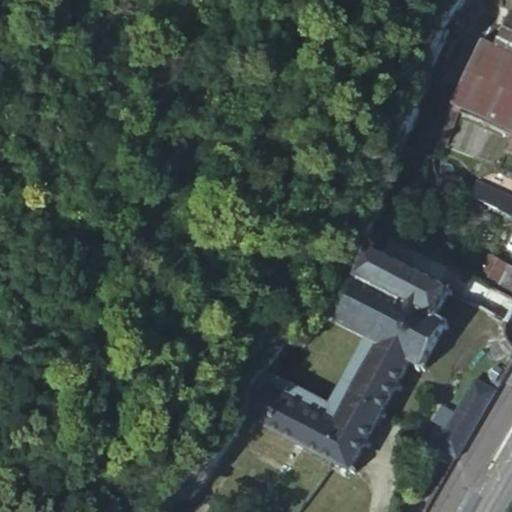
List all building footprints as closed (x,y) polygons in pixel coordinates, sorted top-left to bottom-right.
[(511,49),(511,11),(509,9),(494,41),(511,49)] [(511,52),(482,37),(446,103),(452,105),(457,108),(511,135),(511,52)] [(446,103),(443,112),(448,115),(452,105),(446,103)] [(457,108),(452,105),(448,115),(453,118),(457,108)] [(475,201),(511,217),(511,200),(506,198),(503,203),(479,192),(475,201)] [(261,371),(236,414),(337,471),(335,475),(340,479),(343,475),(346,477),(349,472),(345,469),(357,448),(362,450),(364,446),(360,443),(373,419),(378,422),(380,417),(376,414),(389,392),(393,394),(395,389),(391,387),(404,364),(412,368),(409,372),(413,375),(415,370),(419,372),(422,368),(418,366),(436,333),(439,334),(443,329),(439,327),(441,323),(438,321),(436,324),(430,321),(443,297),(447,299),(450,295),(347,236),(308,306),(364,340),(324,408),(261,371)] [(484,257),(471,281),(492,292),(505,269),(484,257)] [(460,411),(482,420),(495,389),(472,379),(460,411)]
